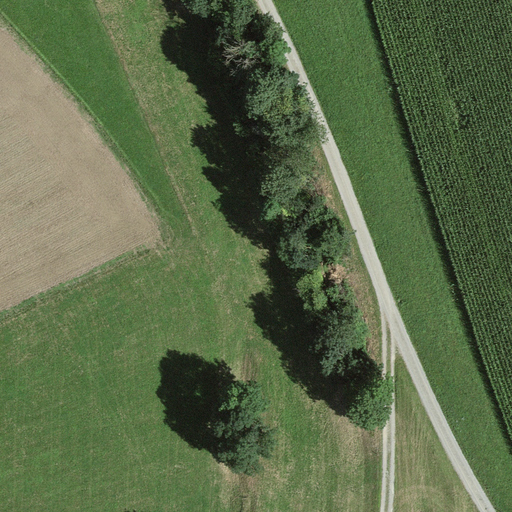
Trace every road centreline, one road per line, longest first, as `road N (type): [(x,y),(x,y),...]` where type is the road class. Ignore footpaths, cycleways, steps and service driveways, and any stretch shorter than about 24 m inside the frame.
road 1 (track): [(263,0),(391,332),(490,511)]
road 2 (track): [(380,511),(391,332)]
